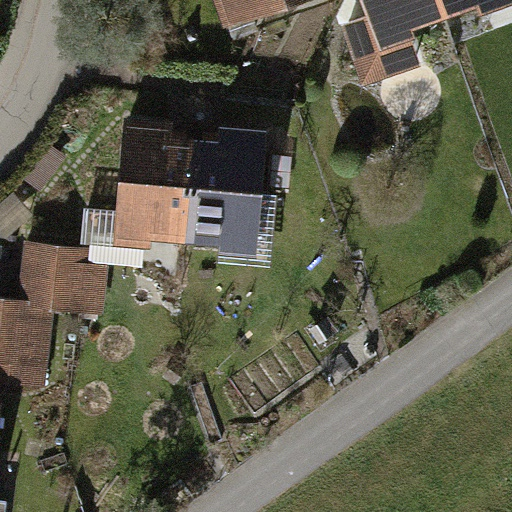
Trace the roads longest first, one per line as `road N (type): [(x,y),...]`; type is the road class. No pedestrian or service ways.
road 1 (residential): [(227,511),(511,304)]
road 2 (residential): [(0,141),(57,0)]
